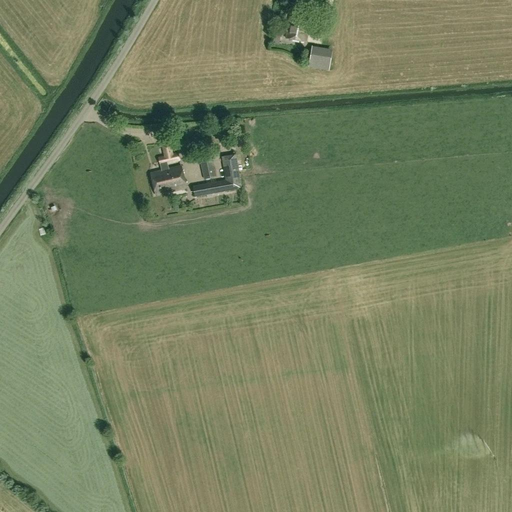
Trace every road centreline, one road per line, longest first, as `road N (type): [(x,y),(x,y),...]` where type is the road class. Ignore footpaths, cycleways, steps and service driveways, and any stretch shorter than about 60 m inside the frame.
road 1 (unclassified): [(0,233),(156,0)]
road 2 (unknown): [(92,105),(204,165)]
